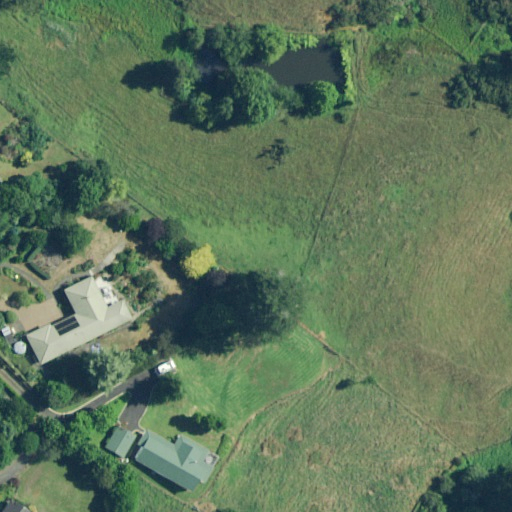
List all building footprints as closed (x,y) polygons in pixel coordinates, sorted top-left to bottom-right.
[(56,268),(37,253),(28,264),(47,279),(56,268)] [(74,315),(28,338),(43,366),(130,321),(120,301),(107,308),(90,276),(62,291),(74,315)] [(25,343),(15,342),(13,353),(24,354),(25,343)] [(117,425),(104,447),(123,458),(136,437),(117,425)] [(172,446),(148,431),(131,458),(194,498),(211,471),(200,464),(206,454),(178,436),(172,446)] [(22,511),(10,502),(2,511),(22,511)]
